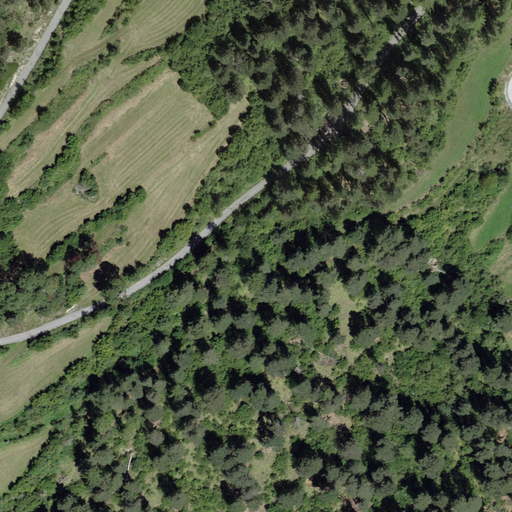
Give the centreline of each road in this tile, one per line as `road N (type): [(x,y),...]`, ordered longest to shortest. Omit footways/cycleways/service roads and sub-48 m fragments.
road 1 (track): [(0,341),(83,313),(149,279),(363,95),(386,47),(427,0)]
road 2 (track): [(67,0),(0,111)]
